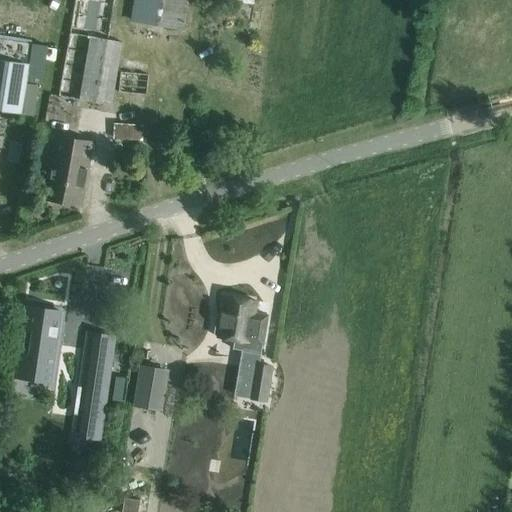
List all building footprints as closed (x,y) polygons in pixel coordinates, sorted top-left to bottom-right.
[(76,0),(62,76),(59,96),(111,105),(114,85),(124,42),(110,40),(117,0),(76,0)] [(185,28),(189,0),(137,0),(134,21),(185,28)] [(0,59),(0,110),(21,114),(24,94),(31,64),(0,59)] [(147,74),(120,71),(118,92),(146,94),(147,74)] [(80,205),(91,143),(56,136),(45,199),(80,205)] [(256,301),(225,296),(221,317),(217,316),(214,333),(218,334),(218,337),(234,340),(233,349),(261,353),(267,315),(254,313),(256,301)] [(28,307),(25,330),(32,331),(25,378),(50,382),(61,311),(28,307)] [(76,414),(72,435),(99,439),(111,360),(84,356),(80,387),(76,414)] [(271,366),(256,364),(253,379),(268,382),(271,366)] [(164,370),(140,366),(133,407),(157,411),(164,370)]
